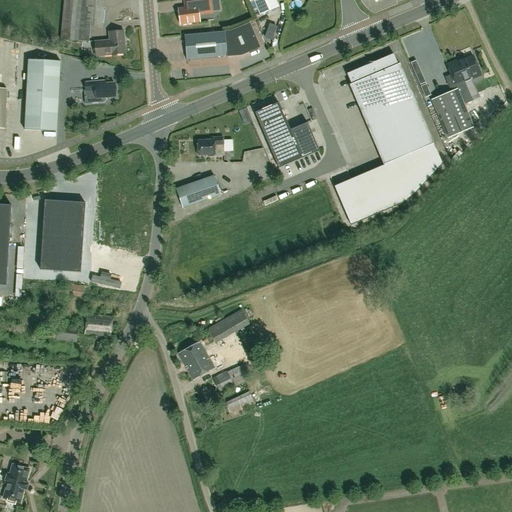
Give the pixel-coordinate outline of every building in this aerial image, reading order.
[(102,28),(104,0),(64,0),(61,39),(89,41),(90,26),(102,28)] [(184,8),(178,9),(179,11),(180,24),(199,22),(198,13),(213,11),(220,10),(218,0),(187,0),(183,1),(184,8)] [(275,0),(253,0),(260,15),(279,7),(275,0)] [(187,60),(227,56),(227,57),(228,57),(228,56),(242,54),(260,47),(250,24),(225,32),(184,36),(187,60)] [(96,56),(125,54),(123,31),(109,32),(110,41),(95,42),(96,56)] [(434,144),(400,63),(398,64),(393,54),(347,74),(351,84),(349,85),(383,165),(351,180),(361,205),(345,212),(351,226),(408,201),(443,164),(434,144)] [(457,61),(447,65),(455,84),(472,76),(474,78),(478,76),(478,74),(480,73),(473,56),(458,63),(457,61)] [(57,132),(60,62),(28,60),(24,131),(57,132)] [(104,81),(86,83),(87,91),(93,91),(94,104),(104,103),(104,98),(115,97),(114,84),(105,85),(104,81)] [(464,105),(457,89),(431,100),(447,138),(473,127),(464,105)] [(279,102),(255,113),(279,168),(319,151),(311,132),(294,139),(279,102)] [(303,122),(311,119),(304,103),(297,106),(303,122)] [(233,147),(232,135),(224,135),(224,147),(233,147)] [(208,156),(224,156),(223,137),(212,138),(212,140),(198,141),(199,155),(208,155),(208,156)] [(454,158),(459,155),(454,147),(448,150),(454,158)] [(214,176),(176,189),(183,208),(221,195),(214,176)] [(27,196),(29,203),(39,201),(37,194),(27,196)] [(79,275),(83,205),(42,203),(39,273),(79,275)] [(0,205),(0,225),(10,226),(11,206),(0,205)] [(0,245),(9,246),(10,226),(0,225),(0,245)] [(0,265),(8,266),(9,246),(0,245),(0,265)] [(67,283),(67,294),(84,295),(84,284),(67,283)] [(241,309),(226,318),(235,332),(249,324),(241,309)] [(110,337),(112,317),(87,315),(85,335),(110,337)] [(224,338),(216,324),(207,329),(216,343),(224,338)] [(78,330),(58,327),(56,339),(66,341),(77,342),(78,330)] [(204,344),(212,340),(209,334),(201,338),(204,344)] [(192,380),(214,368),(199,341),(178,353),(192,380)] [(101,353),(103,344),(97,342),(95,351),(101,353)] [(0,377),(9,378),(9,362),(0,361),(0,377)] [(46,381),(46,373),(53,373),(53,377),(59,377),(59,364),(40,364),(40,381),(46,381)] [(213,378),(220,393),(245,381),(238,367),(227,372),(226,371),(213,378)] [(229,399),(232,410),(255,404),(252,393),(229,399)] [(26,483),(29,469),(12,464),(10,474),(7,473),(4,483),(7,484),(3,499),(7,500),(7,502),(15,505),(16,502),(20,503),(24,489),(27,490),(29,484),(26,483)]
